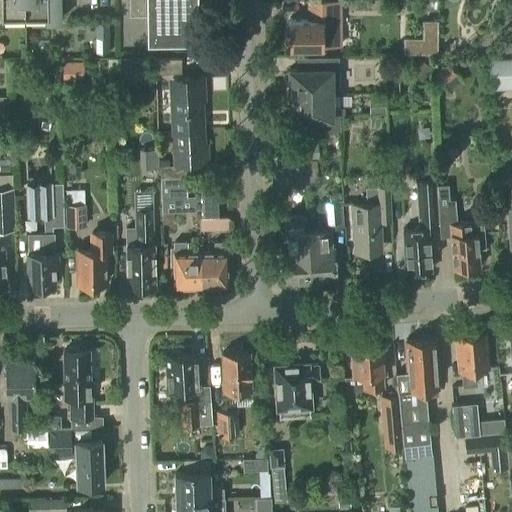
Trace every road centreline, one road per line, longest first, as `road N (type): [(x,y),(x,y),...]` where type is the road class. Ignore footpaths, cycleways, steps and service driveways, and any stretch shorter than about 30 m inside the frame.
road 1 (residential): [(257,315),(245,0)]
road 2 (residential): [(257,315),(511,300)]
road 3 (residential): [(139,511),(134,316)]
road 4 (residential): [(0,320),(134,316)]
road 5 (residential): [(134,316),(257,315)]
